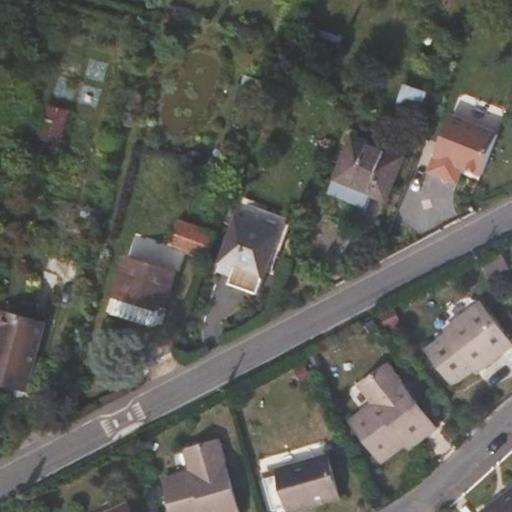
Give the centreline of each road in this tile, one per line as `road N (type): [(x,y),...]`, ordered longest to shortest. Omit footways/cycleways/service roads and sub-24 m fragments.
road 1 (residential): [(0,483),(511,215)]
road 2 (residential): [(511,428),(411,511)]
